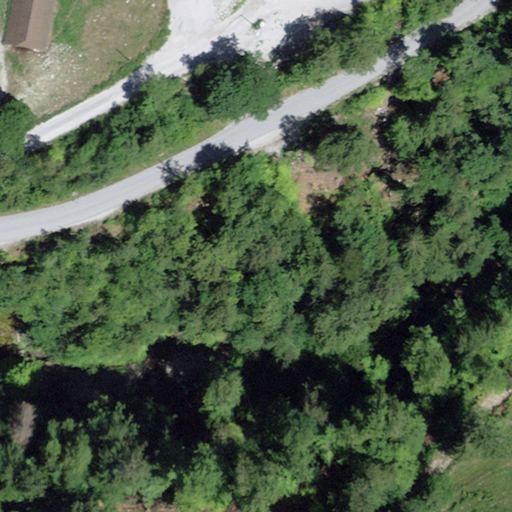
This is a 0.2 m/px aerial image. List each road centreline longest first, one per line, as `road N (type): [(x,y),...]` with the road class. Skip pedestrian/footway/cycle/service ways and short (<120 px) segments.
road 1 (unclassified): [(0,233),(127,197),(262,135),(396,64),(492,0)]
road 2 (unclassified): [(330,5),(261,23),(0,154)]
